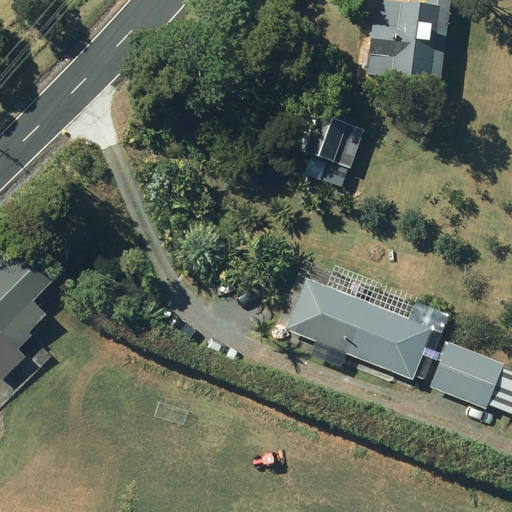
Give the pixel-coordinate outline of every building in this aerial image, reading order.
[(383,5),(375,69),(448,78),(458,0),(434,0),(435,2),(433,11),(383,5)] [(310,104),(297,143),(339,158),(353,119),(310,104)] [(259,145),(246,141),(239,159),(252,164),(259,145)] [(0,272),(0,367),(10,376),(33,352),(7,329),(58,275),(25,245),(0,272)] [(294,326),(419,375),(438,327),(314,276),(294,326)] [(174,347),(180,351),(185,344),(179,340),(174,347)] [(508,366),(454,345),(439,382),(494,404),(508,366)]
